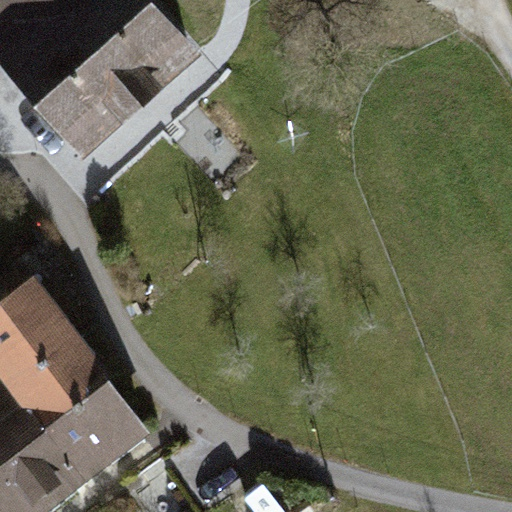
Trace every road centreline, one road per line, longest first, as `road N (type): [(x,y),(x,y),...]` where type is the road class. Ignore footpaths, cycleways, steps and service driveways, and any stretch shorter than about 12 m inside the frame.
road 1 (track): [(0,173),(38,176),(59,200),(135,356),(211,426),(386,489),(494,511)]
road 2 (unknown): [(236,0),(222,43),(59,200)]
